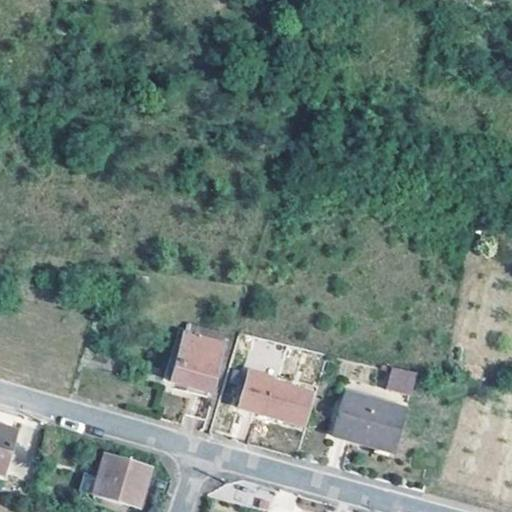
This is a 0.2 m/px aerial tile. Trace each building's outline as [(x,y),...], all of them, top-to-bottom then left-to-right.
[(223,346),(185,334),(171,382),(209,394),(223,346)] [(419,371),(393,365),(387,386),(412,394),(419,371)] [(275,378),(251,371),(240,408),(304,427),(313,394),(274,382),(275,378)] [(408,408),(347,391),(331,444),(393,460),(408,408)] [(16,432),(0,426),(0,473),(3,475),(16,432)] [(151,469),(106,455),(94,495),(134,508),(139,490),(145,492),(151,469)]
